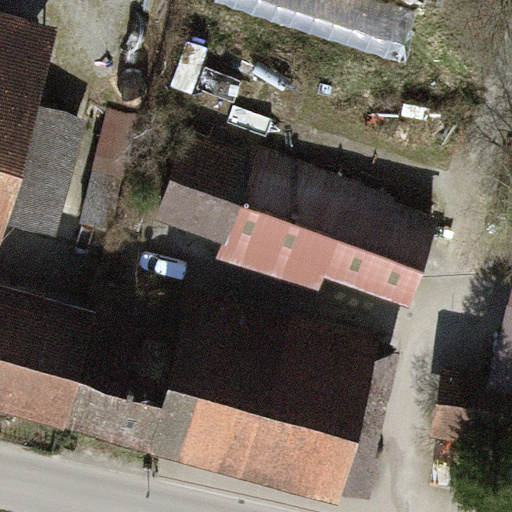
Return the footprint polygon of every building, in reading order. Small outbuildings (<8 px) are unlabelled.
[(368,0),(216,0),(215,2),(407,62),(422,16),(368,0)] [(42,106),(63,34),(0,16),(0,228),(22,235),(27,218),(69,230),(100,122),(42,106)] [(263,162),(200,140),(174,219),(235,240),(228,262),(329,296),(337,274),(428,305),(455,226),(400,208),(405,196),(268,149),(263,162)] [(102,174),(88,222),(116,230),(130,182),(102,174)] [(0,407),(81,429),(114,307),(0,276),(0,407)] [(189,327),(114,307),(81,429),(359,503),(402,344),(199,290),(189,327)] [(511,336),(502,378),(462,368),(447,430),(511,445),(511,336)]
